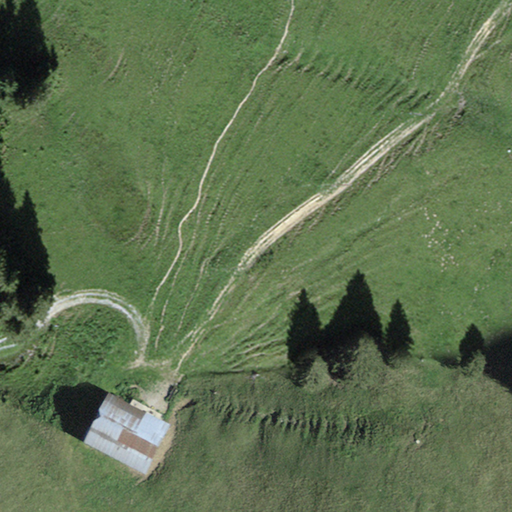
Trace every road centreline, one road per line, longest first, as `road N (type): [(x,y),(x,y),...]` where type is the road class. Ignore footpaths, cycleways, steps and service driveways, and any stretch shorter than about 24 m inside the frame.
road 1 (track): [(511,0),(484,31),(449,95),(239,265),(190,352),(147,368),(139,332)]
road 2 (track): [(139,332),(75,367),(45,432),(70,511)]
road 3 (track): [(139,332),(127,311),(100,297),(50,314),(0,346)]
